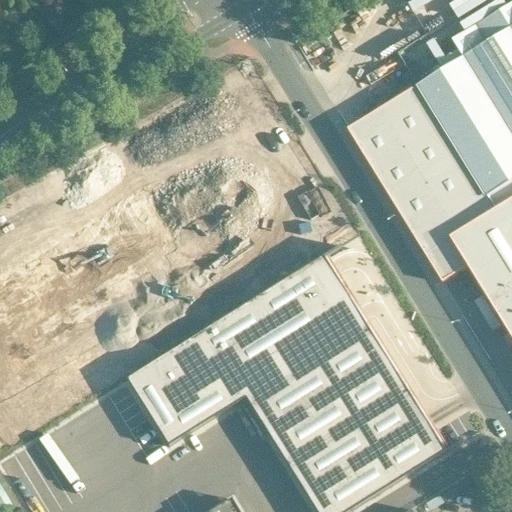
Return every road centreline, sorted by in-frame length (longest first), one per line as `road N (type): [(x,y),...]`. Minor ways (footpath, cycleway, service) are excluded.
road 1 (unclassified): [(511,439),(245,10)]
road 2 (secondary): [(0,153),(245,10)]
road 3 (secondary): [(189,0),(0,125)]
